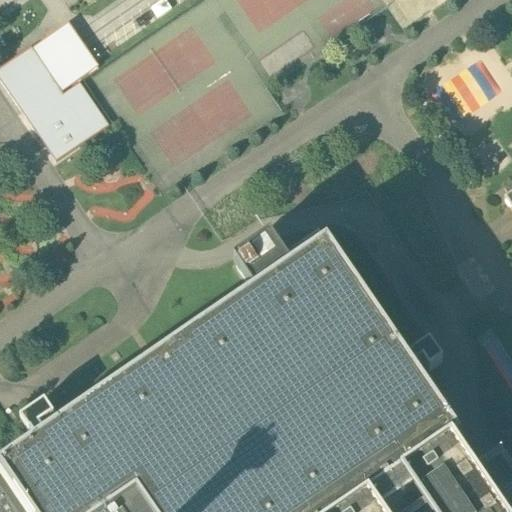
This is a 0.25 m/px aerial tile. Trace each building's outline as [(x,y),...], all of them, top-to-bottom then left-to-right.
[(99,69),(69,25),(31,50),(62,95),(99,69)] [(31,50),(0,70),(0,82),(56,164),(109,128),(79,85),(63,96),(62,95),(31,50)] [(451,79),(469,111),(487,101),(470,69),(451,79)] [(511,172),(506,177),(511,186),(511,190),(491,204),(511,234),(511,172)] [(256,301),(180,353),(175,345),(130,376),(136,383),(49,443),(40,429),(55,420),(45,406),(20,423),(30,436),(31,436),(40,449),(0,476),(0,478),(23,511),(398,511),(412,502),(419,511),(494,511),(453,451),(460,447),(408,372),(422,363),(429,373),(442,364),(429,344),(415,354),(416,354),(402,363),(318,240),(284,264),(270,243),(233,268),(256,301)] [(0,511),(23,511),(0,478),(0,511)]
